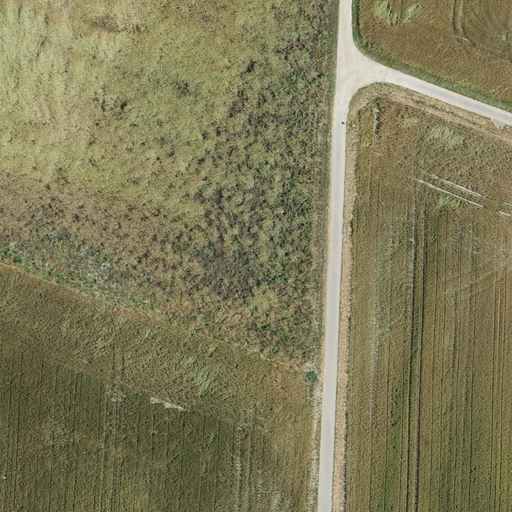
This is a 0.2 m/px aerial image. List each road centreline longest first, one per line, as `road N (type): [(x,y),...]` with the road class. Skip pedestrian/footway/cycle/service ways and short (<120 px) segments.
road 1 (track): [(324,511),(347,0)]
road 2 (track): [(342,60),(511,122)]
